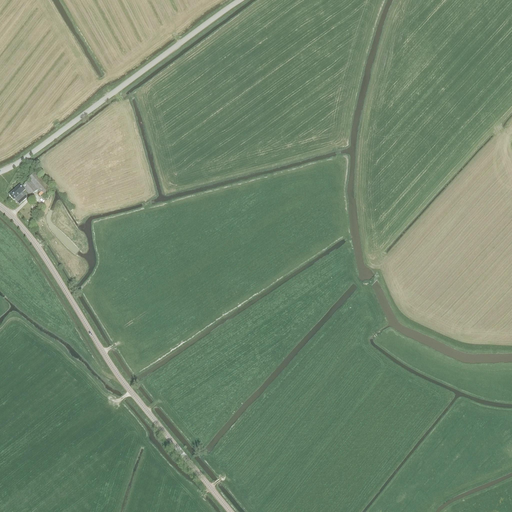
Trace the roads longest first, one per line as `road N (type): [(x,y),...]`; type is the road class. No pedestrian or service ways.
road 1 (tertiary): [(230,511),(130,392),(42,252),(0,206)]
road 2 (tertiary): [(0,172),(240,0)]
